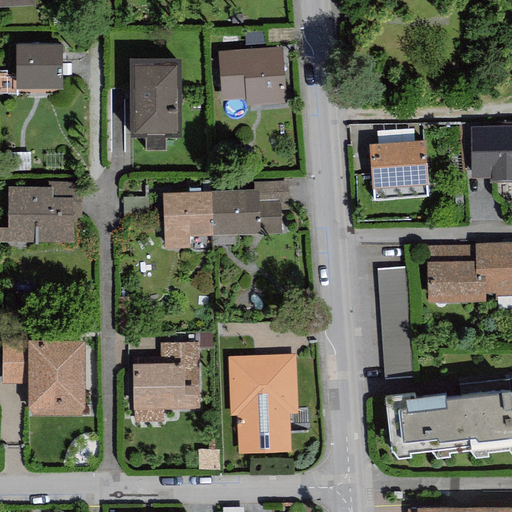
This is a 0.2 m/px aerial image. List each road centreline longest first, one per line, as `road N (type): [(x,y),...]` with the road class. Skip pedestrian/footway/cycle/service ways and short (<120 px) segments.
road 1 (residential): [(318,0),(348,486)]
road 2 (residential): [(0,491),(348,486)]
road 3 (unknown): [(326,122),(511,110)]
road 4 (unknown): [(110,174),(96,39)]
